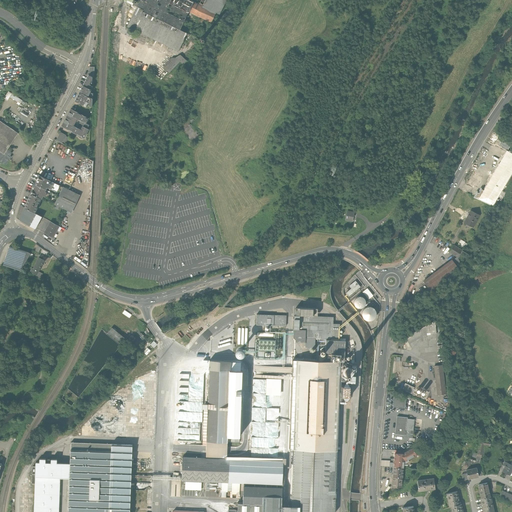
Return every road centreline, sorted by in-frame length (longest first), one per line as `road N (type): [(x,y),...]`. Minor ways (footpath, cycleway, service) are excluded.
road 1 (secondary): [(379,278),(352,253),(322,250),(131,301),(93,284),(37,237),(13,233)]
road 2 (primary): [(396,274),(421,247),(511,89)]
road 3 (primary): [(373,507),(389,292)]
road 4 (tertiary): [(20,187),(80,67)]
